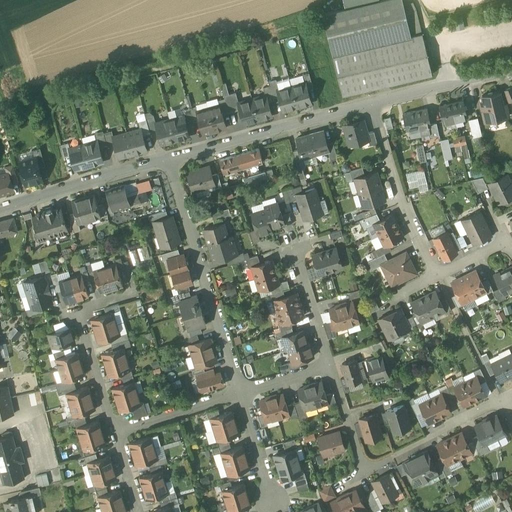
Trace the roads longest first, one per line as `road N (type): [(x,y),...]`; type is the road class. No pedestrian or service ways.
road 1 (residential): [(166,158),(239,391)]
road 2 (residential): [(166,158),(372,104)]
road 3 (residential): [(115,434),(76,310),(129,293)]
road 4 (residential): [(372,104),(437,276)]
road 5 (residential): [(0,206),(166,158)]
road 6 (residential): [(372,104),(511,72)]
road 7 (residential): [(239,391),(115,434)]
road 8 (residential): [(500,400),(391,458)]
